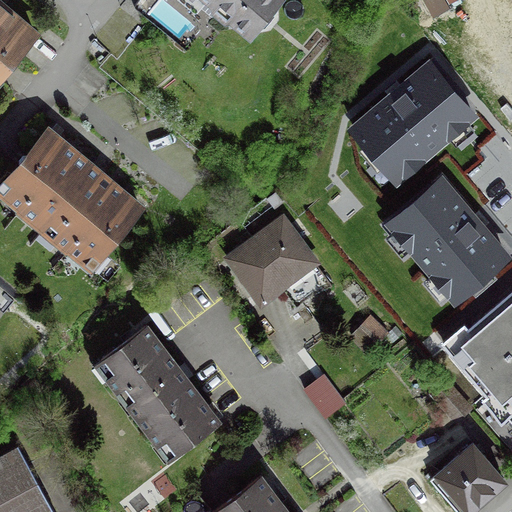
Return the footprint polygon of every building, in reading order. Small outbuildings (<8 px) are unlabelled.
[(204,0),(254,39),(284,0),(204,0)] [(440,0),(426,12),(463,56),(510,16),(496,0),(440,0)] [(0,60),(26,28),(0,6),(0,60)] [(353,133),(396,182),(447,138),(471,117),(428,68),(353,133)] [(511,73),(492,90),(511,112),(511,111),(511,73)] [(139,215),(48,136),(0,190),(0,192),(90,271),(139,215)] [(394,226),(462,298),(486,278),(511,256),(441,183),(394,226)] [(284,232),(242,262),(268,298),(310,268),(284,232)] [(511,293),(454,346),(511,409),(511,293)] [(392,340),(378,321),(359,334),(373,353),(392,340)] [(163,331),(107,369),(171,461),(226,423),(163,331)] [(315,377),(301,387),(320,415),(335,405),(315,377)] [(480,407),(462,384),(440,401),(458,424),(480,407)] [(474,511),(505,486),(470,446),(432,480),(459,511),(474,511)] [(0,511),(46,511),(13,457),(0,464),(0,511)] [(304,511),(280,479),(235,511),(304,511)]
